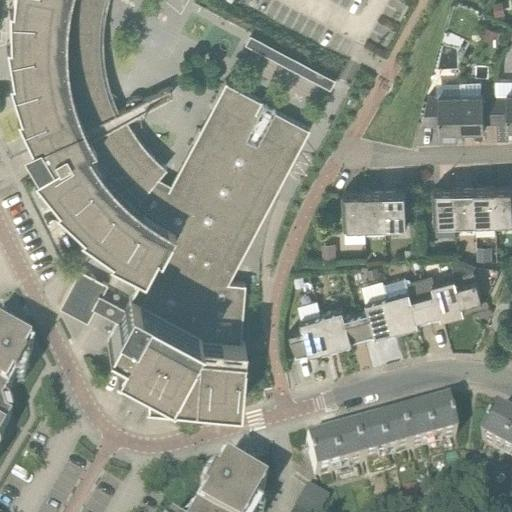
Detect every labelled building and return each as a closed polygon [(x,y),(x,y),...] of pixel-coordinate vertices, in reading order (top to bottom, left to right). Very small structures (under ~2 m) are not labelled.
[(79,234),(109,255),(107,258),(141,275),(227,281),(245,246),(308,128),(273,108),(224,80),(170,183),(157,176),(164,167),(165,167),(166,166),(162,163),(157,158),(151,153),(147,148),(142,143),(137,137),(133,131),(129,125),(125,119),(127,118),(128,119),(130,120),(132,121),(133,121),(135,122),(137,122),(139,121),(141,121),(143,120),(144,118),(145,117),(147,116),(147,114),(148,112),(148,111),(148,110),(148,108),(171,94),(168,86),(143,98),(142,97),(140,96),(138,96),(136,96),(134,96),(132,96),(130,97),(129,98),(127,99),(126,101),(125,102),(124,104),(123,106),(123,108),(123,110),(123,111),(120,113),(113,99),(110,91),(110,90),(106,77),(104,68),(103,53),(102,41),(102,29),(104,16),(106,4),(107,0),(11,0),(11,5),(7,5),(9,41),(5,41),(11,77),(8,78),(18,111),(14,112),(30,145),(22,149),(36,172),(34,173),(33,174),(56,203),(53,205),(81,231),(79,234)] [(492,3),(496,19),(505,17),(502,1),(492,3)] [(484,28),(482,36),(496,40),(498,32),(484,28)] [(326,100),(337,77),(253,37),(249,46),(319,80),(313,93),(326,100)] [(429,95),(428,95),(421,125),(439,124),(439,130),(461,129),(459,94),(449,95),(449,86),(431,87),(429,95)] [(511,92),(493,93),(494,123),(507,122),(507,128),(511,127),(511,92)] [(459,94),(461,129),(484,129),(484,123),(494,123),(493,93),(459,94)] [(511,186),(495,187),(496,223),(511,222),(511,186)] [(496,223),(495,187),(475,188),(476,224),(496,223)] [(475,188),(455,189),(456,225),(476,224),(475,188)] [(435,225),(456,225),(455,189),(433,189),(435,225)] [(383,191),(384,227),(407,226),(405,190),(383,191)] [(364,192),(364,228),(384,227),(383,191),(364,192)] [(364,228),(364,192),(343,193),(344,229),(364,228)] [(306,244),(305,254),(317,256),(318,246),(306,244)] [(489,260),(489,246),(475,246),(475,260),(489,260)] [(404,258),(416,257),(415,249),(404,250),(404,258)] [(458,257),(450,258),(454,273),(464,270),(466,272),(470,271),(476,265),(458,257)] [(376,266),(364,269),(367,278),(378,275),(376,266)] [(107,284),(79,269),(72,281),(59,307),(86,322),(93,309),(101,295),(107,284)] [(242,282),(227,281),(141,275),(130,294),(130,296),(129,296),(123,307),(124,308),(117,321),(116,323),(107,340),(121,348),(113,361),(146,378),(145,395),(238,402),(243,349),(244,340),(239,340),(244,282),(242,282)] [(291,279),(294,287),(303,284),(301,276),(291,279)] [(457,286),(454,277),(433,283),(431,277),(418,280),(429,321),(464,311),(463,307),(482,302),(476,281),(457,286)] [(387,295),(397,329),(429,321),(418,280),(408,283),(406,278),(384,284),(387,295)] [(123,307),(101,295),(93,309),(117,321),(124,308),(123,307)] [(356,313),(363,339),(397,329),(387,295),(365,301),(368,309),(356,313)] [(321,314),(330,348),(363,339),(356,313),(345,316),(342,308),(321,314)] [(289,332),(296,357),(330,348),(321,314),(299,320),(302,328),(289,332)] [(0,443),(3,439),(1,438),(9,425),(2,422),(0,412),(0,408),(5,399),(5,400),(13,387),(14,386),(11,384),(20,367),(24,368),(25,367),(24,367),(31,354),(0,336),(0,443)] [(431,409),(440,442),(455,438),(446,405),(431,409)] [(415,413),(424,446),(440,442),(431,409),(415,413)] [(511,420),(511,419),(498,412),(483,443),(497,450),(511,420)] [(415,413),(407,416),(399,418),(408,450),(424,446),(415,413)] [(399,418),(383,422),(392,454),(408,450),(399,418)] [(511,458),(511,455),(511,420),(497,450),(511,458)] [(368,426),(377,459),(392,454),(383,422),(368,426)] [(352,431),(361,463),(377,459),(368,426),(352,431)] [(336,435),(345,467),(361,463),(352,431),(336,435)] [(321,439),(329,471),(345,467),(336,435),(321,439)] [(321,439),(305,443),(314,475),(329,471),(321,439)] [(252,511),(264,493),(220,468),(212,480),(211,481),(215,483),(205,501),(201,498),(200,500),(201,500),(193,511),(252,511)] [(405,505),(421,502),(417,484),(401,488),(405,505)] [(327,499),(316,493),(305,486),(299,497),(321,509),(327,499)] [(375,510),(389,507),(387,496),(372,500),(375,510)] [(319,511),(321,509),(299,497),(292,508),(299,511),(319,511)]
